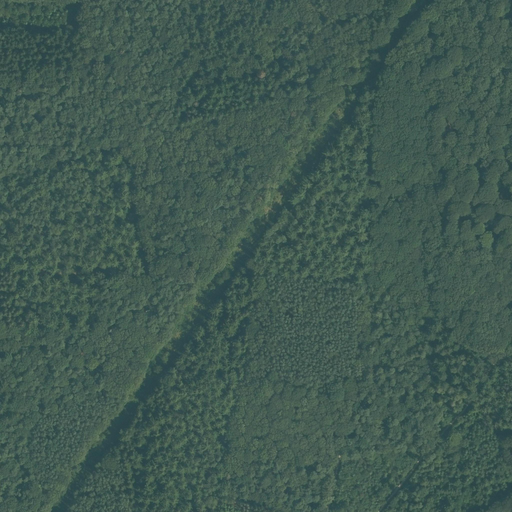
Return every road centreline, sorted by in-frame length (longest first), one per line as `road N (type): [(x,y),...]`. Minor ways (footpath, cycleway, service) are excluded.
road 1 (track): [(381,77),(124,142)]
road 2 (track): [(387,65),(433,102),(426,292)]
road 3 (track): [(368,293),(362,358),(322,511)]
road 4 (track): [(23,416),(107,390),(130,511)]
road 5 (track): [(381,77),(368,285)]
road 6 (track): [(474,388),(376,511)]
road 7 (track): [(192,123),(222,260)]
road 8 (track): [(188,0),(171,128)]
road 9 (track): [(124,142),(0,177)]
